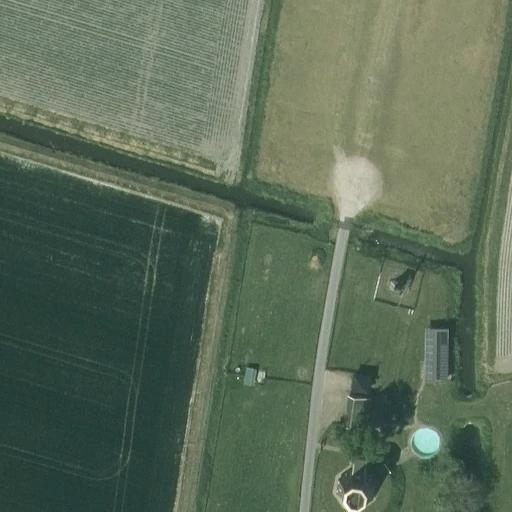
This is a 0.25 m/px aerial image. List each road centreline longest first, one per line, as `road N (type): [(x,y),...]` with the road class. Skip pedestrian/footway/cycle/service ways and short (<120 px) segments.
road 1 (track): [(328,305),(388,0)]
road 2 (unclassified): [(303,511),(328,305)]
